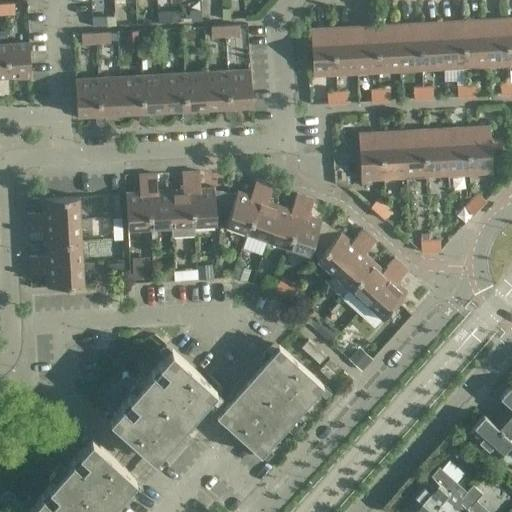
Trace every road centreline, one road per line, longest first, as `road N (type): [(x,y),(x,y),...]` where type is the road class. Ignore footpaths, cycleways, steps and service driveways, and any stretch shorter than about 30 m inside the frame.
road 1 (residential): [(68,161),(283,143),(279,25),(298,0)]
road 2 (residential): [(481,282),(266,511)]
road 3 (residential): [(13,328),(6,165),(68,161)]
road 4 (residential): [(231,331),(207,317),(13,328)]
road 5 (residential): [(371,497),(511,338)]
